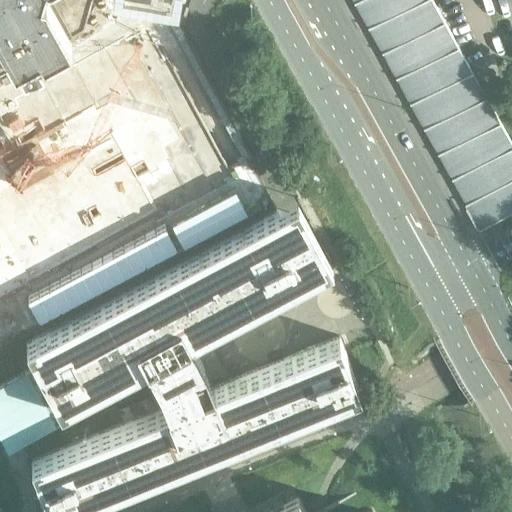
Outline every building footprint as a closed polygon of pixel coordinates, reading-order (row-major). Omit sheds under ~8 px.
[(0,0),(0,71),(17,62),(24,74),(45,63),(42,58),(72,41),(68,34),(82,26),(89,0),(0,0)] [(432,0),(351,0),(480,230),(509,214),(511,212),(511,143),(468,65),(435,5),(432,0)] [(0,307),(169,214),(146,173),(167,161),(169,163),(193,150),(175,117),(109,98),(47,132),(39,119),(26,126),(19,113),(0,123),(0,307)] [(214,342),(213,339),(211,338),(198,350),(192,338),(311,275),(319,270),(332,263),(297,198),(286,204),(26,342),(38,364),(0,383),(0,423),(12,447),(99,401),(94,390),(148,361),(168,404),(31,459),(52,511),(54,511),(360,389),(339,336),(214,386),(209,374),(226,371),(227,369),(226,368),(224,365),(222,363),(221,362),(219,359),(217,356),(216,353),(216,351),(215,350),(214,347),(214,345),(214,342)] [(366,511),(365,511),(308,511),(306,508),(298,492),(261,511),(366,511)]
